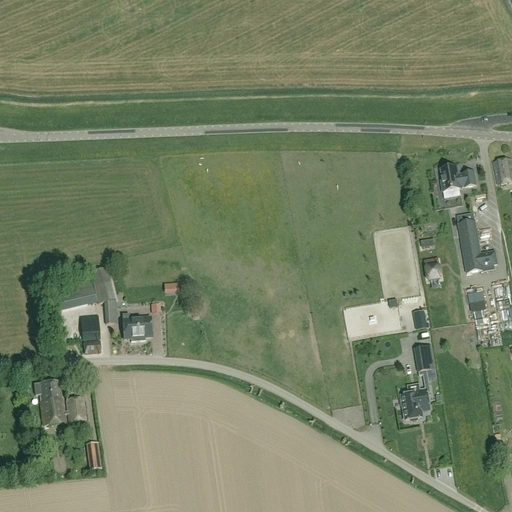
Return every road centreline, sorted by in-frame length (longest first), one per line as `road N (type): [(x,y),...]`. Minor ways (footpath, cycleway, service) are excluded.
road 1 (tertiary): [(480,511),(294,401),(220,369),(137,361),(0,370)]
road 2 (tertiary): [(5,138),(423,131)]
